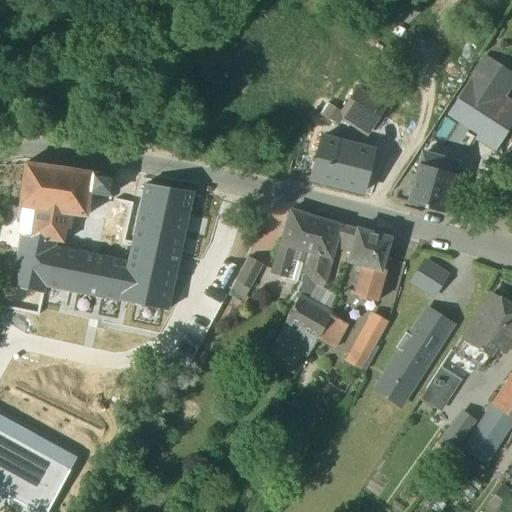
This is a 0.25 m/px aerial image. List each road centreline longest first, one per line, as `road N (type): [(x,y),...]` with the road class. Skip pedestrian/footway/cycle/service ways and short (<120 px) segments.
road 1 (tertiary): [(511,254),(131,156),(0,147)]
road 2 (track): [(232,0),(131,156)]
